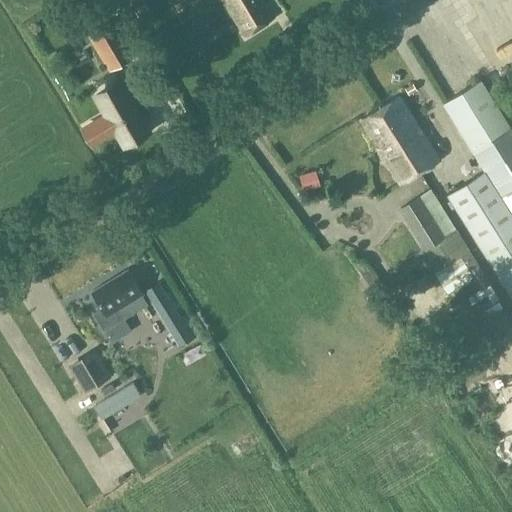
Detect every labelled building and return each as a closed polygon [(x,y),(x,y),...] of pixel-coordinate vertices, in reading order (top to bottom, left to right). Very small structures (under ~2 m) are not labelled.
[(222,0),(245,36),(274,18),(262,0),(222,0)] [(113,23),(90,36),(100,53),(123,39),(113,23)] [(449,194),(472,231),(511,295),(511,130),(482,81),(444,104),(486,172),(449,194)] [(117,131),(125,145),(148,131),(138,114),(147,109),(131,82),(123,87),(120,82),(97,96),(108,115),(94,123),(103,139),(117,131)] [(377,147),(387,162),(402,186),(440,162),(400,97),(361,121),(377,147)] [(311,173),(299,176),(303,190),(315,186),(311,173)] [(432,189),(399,209),(425,251),(458,232),(457,230),(432,189)] [(392,200),(374,208),(396,261),(419,251),(411,233),(406,235),(392,200)] [(148,304),(142,295),(143,294),(128,270),(92,292),(102,307),(93,313),(104,331),(148,304)] [(159,282),(145,291),(180,346),(196,336),(183,315),(180,317),(159,282)] [(111,377),(96,349),(69,364),(84,392),(111,377)] [(511,361),(489,363),(491,378),(511,376),(511,361)] [(123,390),(95,406),(104,423),(106,422),(109,427),(121,420),(117,413),(131,405),(123,390)] [(494,415),(478,427),(486,438),(503,425),(494,415)]
